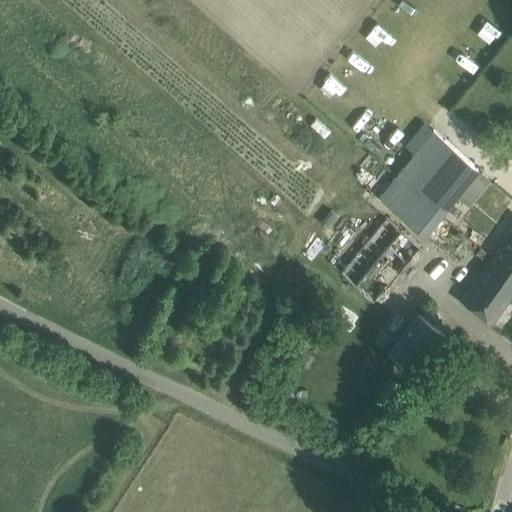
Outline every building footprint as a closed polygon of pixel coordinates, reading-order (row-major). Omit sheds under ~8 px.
[(425,234),(479,167),(434,128),(379,195),(425,234)] [(377,301),(422,245),(384,216),(345,262),(339,257),(333,265),(377,301)] [(511,227),(488,262),(505,275),(510,268),(511,268),(511,227)] [(492,321),(511,293),(511,268),(510,268),(505,275),(488,262),(461,299),(492,321)] [(415,373),(445,334),(418,313),(388,353),(415,373)]
